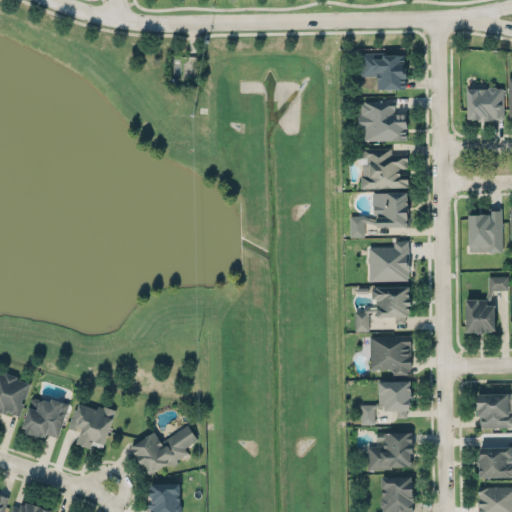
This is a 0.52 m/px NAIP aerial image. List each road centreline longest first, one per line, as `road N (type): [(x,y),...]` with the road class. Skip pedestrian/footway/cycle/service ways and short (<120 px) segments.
road 1 (residential): [(438,23),(443,511)]
road 2 (residential): [(438,23),(151,23),(54,0)]
road 3 (residential): [(442,183),(511,181),(440,147)]
